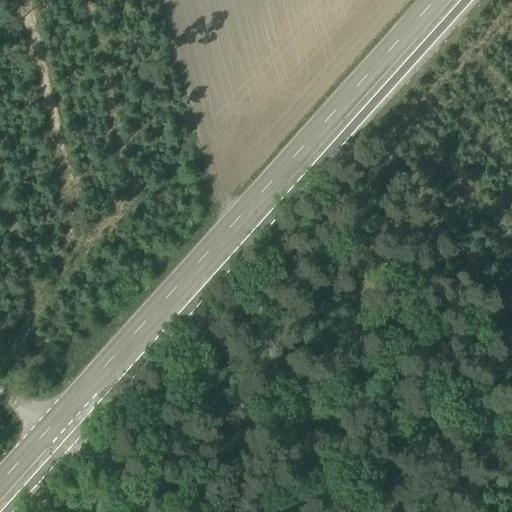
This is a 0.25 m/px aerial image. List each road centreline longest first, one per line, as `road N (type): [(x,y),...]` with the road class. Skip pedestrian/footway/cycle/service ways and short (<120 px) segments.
road 1 (secondary): [(439,0),(62,419)]
road 2 (unclassified): [(153,511),(62,419)]
